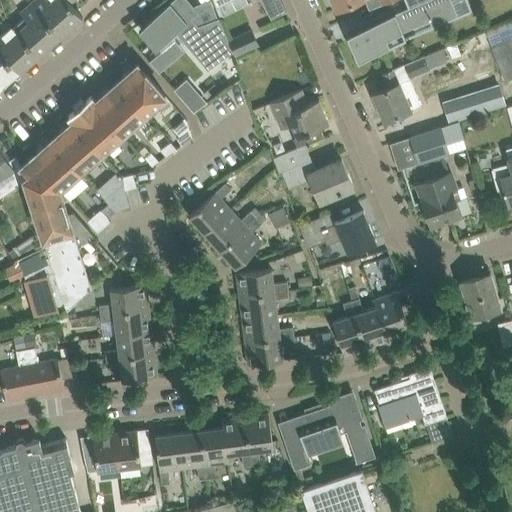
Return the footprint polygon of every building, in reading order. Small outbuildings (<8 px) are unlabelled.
[(34,0),(31,3),(61,36),(83,16),(68,0),(34,0)] [(188,0),(172,0),(139,29),(156,49),(176,32),(208,69),(233,51),(219,17),(198,25),(192,18),(199,12),(188,0)] [(212,0),(216,7),(231,0),(262,0),(271,20),(287,12),(280,0),(212,0)] [(332,0),(337,9),(355,1),(358,0),(381,0),(383,4),(391,0),(332,0)] [(403,0),(407,8),(347,33),(358,59),(390,46),(387,38),(429,20),(433,27),(455,18),(458,16),(458,15),(451,0),(403,0)] [(25,18),(14,27),(39,55),(61,36),(31,3),(20,13),(25,18)] [(0,51),(1,52),(19,72),(20,71),(21,72),(22,71),(39,55),(14,27),(4,37),(0,33),(0,51)] [(229,38),(235,55),(260,45),(253,28),(229,38)] [(511,38),(491,46),(505,81),(511,77),(511,38)] [(388,87),(373,93),(385,121),(411,109),(421,105),(409,77),(430,68),(447,60),(442,48),(381,73),(388,87)] [(0,88),(19,72),(1,52),(0,53),(0,88)] [(33,155),(21,166),(29,175),(26,177),(44,238),(54,271),(65,306),(66,310),(88,291),(91,288),(76,240),(93,235),(73,212),(68,214),(63,199),(68,197),(60,188),(155,104),(166,95),(138,63),(136,65),(95,100),(91,95),(84,102),(80,100),(77,101),(75,105),(76,108),(69,115),(74,120),(35,154),(33,155)] [(191,76),(177,86),(195,112),(209,102),(191,76)] [(504,103),(499,85),(445,102),(451,120),(504,103)] [(308,103),(302,89),(270,102),(281,128),(292,123),(298,136),(294,138),(298,147),(305,144),(324,137),(320,127),(329,123),(319,99),(308,103)] [(458,121),(411,136),(419,162),(450,152),(446,142),(463,136),(458,121)] [(190,128),(177,138),(182,144),(193,137),(190,128)] [(171,141),(161,148),(166,155),(176,148),(171,141)] [(298,147),(274,157),(280,173),(282,172),(289,188),(313,177),(322,199),(320,200),(321,201),(354,187),(342,159),(316,170),(305,144),(298,147)] [(497,190),(503,189),(508,205),(511,204),(511,146),(506,148),(510,164),(491,169),(497,190)] [(0,147),(0,182),(10,195),(15,203),(20,199),(15,192),(18,189),(8,174),(15,169),(0,147)] [(272,155),(266,148),(261,153),(267,160),(272,155)] [(449,173),(436,177),(417,184),(422,199),(421,199),(431,226),(461,216),(473,211),(467,196),(461,198),(457,187),(454,188),(449,173)] [(133,174),(123,177),(124,181),(126,190),(137,187),(133,174)] [(124,181),(105,198),(108,202),(116,210),(116,211),(122,208),(130,206),(126,190),(124,181)] [(0,200),(1,202),(0,202),(0,205),(3,212),(15,203),(10,195),(0,182),(0,200)] [(226,182),(189,215),(205,233),(231,209),(221,198),(231,189),(226,182)] [(284,206),(273,210),(280,225),(290,220),(284,206)] [(101,209),(88,220),(98,232),(111,221),(101,209)] [(231,209),(205,233),(220,250),(257,217),(251,210),(241,219),(231,209)] [(364,211),(345,218),(335,223),(331,212),(300,225),(308,248),(326,240),(328,243),(342,238),(348,252),(376,240),(364,211)] [(265,213),(257,217),(258,217),(262,223),(269,217),(265,213)] [(257,217),(220,250),(236,267),(262,243),(252,232),(262,223),(258,217),(257,217)] [(33,235),(24,241),(31,251),(41,247),(33,235)] [(372,287),(398,279),(391,255),(365,262),(372,287)] [(19,262),(5,269),(11,280),(25,274),(19,262)] [(237,273),(239,295),(289,289),(288,281),(274,283),(272,268),(237,273)] [(54,271),(25,280),(35,315),(65,306),(54,271)] [(472,317),(491,311),(501,308),(490,272),(462,280),(472,317)] [(297,278),(299,286),(312,284),(311,276),(297,278)] [(100,305),(101,313),(149,307),(147,284),(111,288),(113,303),(100,305)] [(289,289),(239,295),(242,318),(278,314),(276,300),(290,298),(289,289)] [(374,299),(377,306),(386,333),(387,332),(408,326),(401,304),(409,302),(405,289),(386,295),(374,299)] [(360,298),(351,300),(367,347),(389,340),(387,332),(386,333),(377,306),(364,311),(360,298)] [(334,320),(338,335),(344,354),(367,347),(351,300),(344,303),(348,316),(334,320)] [(149,307),(101,313),(102,322),(115,320),(117,334),(152,330),(149,307)] [(75,308),(67,311),(69,319),(78,316),(75,308)] [(278,314),(242,318),(245,341),(294,335),(293,326),(280,328),(278,314)] [(511,320),(498,323),(504,346),(511,343),(511,320)] [(105,350),(107,359),(155,352),(152,330),(117,334),(119,348),(105,350)] [(35,334),(25,336),(26,346),(37,344),(35,334)] [(294,335),(245,341),(248,364),(283,360),(282,345),(295,343),(294,335)] [(14,337),(16,348),(26,346),(25,336),(14,337)] [(36,346),(27,348),(35,394),(64,388),(62,378),(58,358),(39,361),(36,346)] [(1,369),(1,370),(5,390),(7,399),(35,394),(27,348),(18,350),(21,365),(1,369)] [(155,352),(107,359),(108,367),(121,365),(123,380),(158,375),(155,352)] [(410,377),(375,389),(379,401),(377,402),(385,426),(423,414),(426,424),(435,420),(441,439),(453,434),(430,366),(409,373),(410,377)] [(375,455),(365,423),(361,424),(360,419),(363,418),(357,402),(355,396),(345,399),(344,393),(326,399),(326,400),(329,401),(330,404),(293,416),(294,418),(295,419),(298,428),(282,433),(294,468),(311,463),(309,455),(344,443),(341,433),(346,431),(357,462),(375,455)] [(269,413),(246,415),(252,464),(260,463),(259,450),(273,448),(271,432),(269,413)] [(246,415),(223,418),(229,462),(228,454),(242,452),(244,466),(252,464),(246,415)] [(499,422),(489,424),(493,440),(511,436),(511,417),(499,420),(499,422)] [(223,426),(201,429),(208,478),(216,477),(214,464),(229,462),(223,418),(222,418),(223,426)] [(137,429),(116,432),(120,467),(153,463),(151,451),(149,431),(138,433),(137,429)] [(201,429),(178,432),(183,468),(198,466),(199,479),(208,478),(201,429)] [(85,457),(86,472),(120,467),(116,432),(93,435),(96,456),(85,457)] [(156,435),(158,455),(162,484),(171,483),(169,469),(183,468),(178,432),(156,435)] [(0,450),(0,511),(80,511),(79,503),(71,472),(75,471),(71,457),(66,438),(42,445),(41,441),(36,439),(26,442),(25,440),(24,439),(22,438),(20,438),(19,439),(17,441),(17,442),(17,445),(6,447),(6,449),(0,450)] [(376,511),(362,469),(302,488),(310,511),(376,511)] [(241,511),(237,499),(193,510),(194,511),(241,511)]
